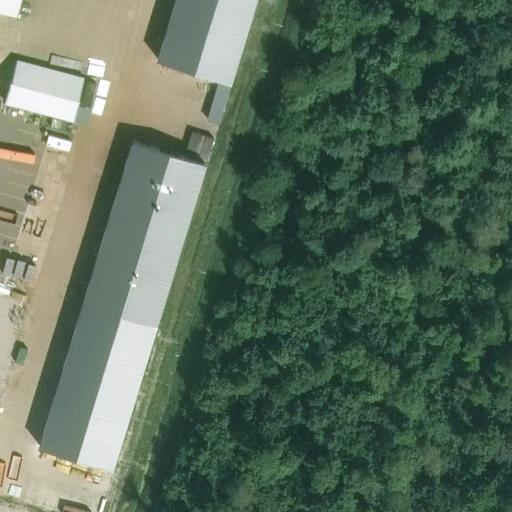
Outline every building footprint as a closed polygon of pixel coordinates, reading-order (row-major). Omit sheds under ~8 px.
[(0,0),(0,8),(18,13),(20,0),(0,0)] [(175,0),(158,59),(232,81),(256,0),(175,0)] [(76,119),(85,79),(16,61),(7,100),(76,119)] [(133,139),(84,300),(158,323),(208,162),(133,139)] [(158,323),(84,300),(38,447),(113,470),(158,323)]
